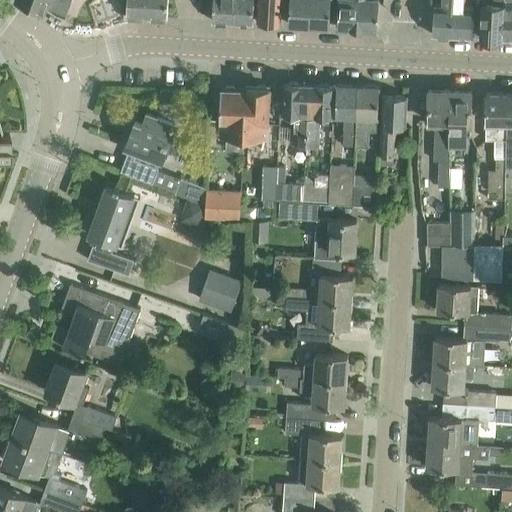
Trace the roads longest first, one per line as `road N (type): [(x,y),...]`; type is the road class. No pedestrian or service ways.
road 1 (tertiary): [(55,67),(138,44),(402,59)]
road 2 (residential): [(403,215),(383,511)]
road 3 (tertiary): [(0,289),(51,147),(60,102),(55,67)]
